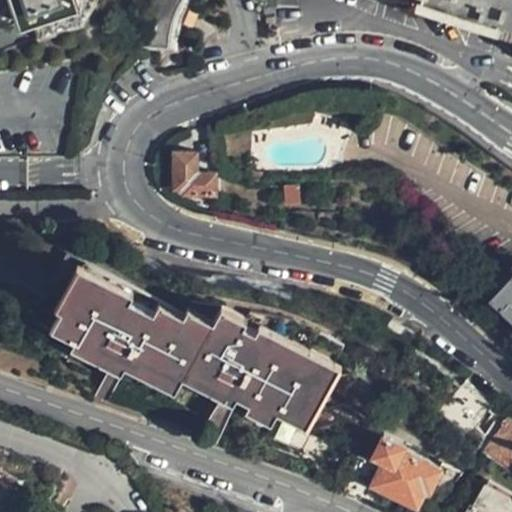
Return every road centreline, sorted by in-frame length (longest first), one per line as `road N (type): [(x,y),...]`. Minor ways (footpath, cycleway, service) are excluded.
road 1 (secondary): [(122,169),(137,206),(168,231),(386,283),(511,378)]
road 2 (tertiary): [(0,387),(352,511)]
road 3 (secondary): [(433,84),(369,57),(252,70)]
road 4 (secondary): [(252,70),(182,94),(142,119),(122,169)]
road 5 (unknown): [(511,220),(376,148)]
road 6 (residential): [(122,169),(0,178)]
